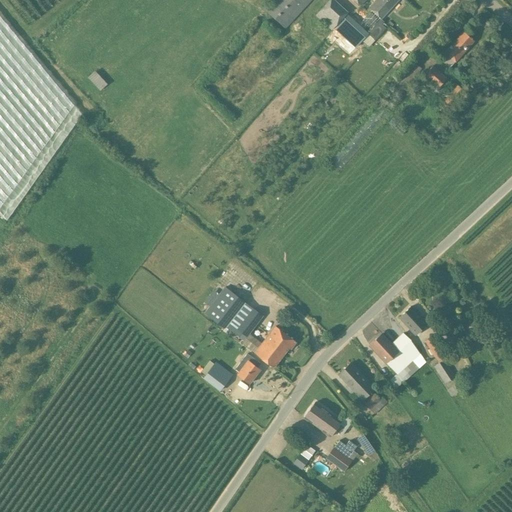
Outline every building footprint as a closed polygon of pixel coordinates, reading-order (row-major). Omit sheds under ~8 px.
[(286,29),(312,0),(271,0),(264,9),(286,29)] [(329,0),(315,15),(331,30),(346,13),(347,14),(348,12),(334,0),(329,0)] [(397,0),(373,0),(375,1),(369,8),(371,10),(358,24),(347,14),(346,13),(331,30),(322,41),(330,48),(335,42),(349,55),(381,19),(397,0)] [(449,67),(473,40),(463,31),(439,58),(449,67)] [(399,94),(422,69),(413,61),(390,87),(399,94)] [(438,88),(447,78),(433,65),(423,76),(438,88)] [(99,89),(105,83),(92,71),(86,77),(99,89)] [(455,82),(435,106),(444,114),(464,91),(455,82)] [(339,172),(394,114),(381,103),(327,161),(339,172)] [(437,139),(449,126),(440,118),(429,132),(437,139)] [(225,329),(246,302),(225,286),(204,313),(225,329)] [(416,335),(428,324),(411,306),(399,317),(416,335)] [(253,308),(236,329),(242,334),(240,337),(245,340),(247,337),(251,333),(264,316),(253,308)] [(374,322),(362,329),(367,338),(379,331),(374,322)] [(254,353),(255,353),(264,360),(274,368),(289,348),(290,349),(296,342),(275,326),(254,353)] [(398,374),(405,368),(420,353),(411,339),(410,340),(403,332),(393,342),(400,349),(398,350),(382,333),(369,345),(386,364),(396,376),(398,374)] [(445,384),(456,377),(445,359),(448,358),(433,336),(425,342),(439,363),(433,366),(445,384)] [(247,353),(235,370),(239,373),(237,374),(249,384),(260,370),(258,368),(257,367),(260,363),(247,353)] [(363,400),(375,388),(351,363),(338,375),(363,400)] [(212,367),(204,378),(220,391),(228,379),(212,367)] [(411,374),(405,368),(398,374),(404,381),(411,374)] [(375,415),(388,402),(383,397),(381,399),(374,393),(364,403),(375,415)] [(335,430),(342,435),(354,420),(346,415),(341,421),(315,402),(303,418),(330,437),(335,430)] [(339,440),(334,447),(348,457),(357,446),(349,440),(346,445),(339,440)] [(305,443),(292,462),(301,468),(314,449),(305,443)]
